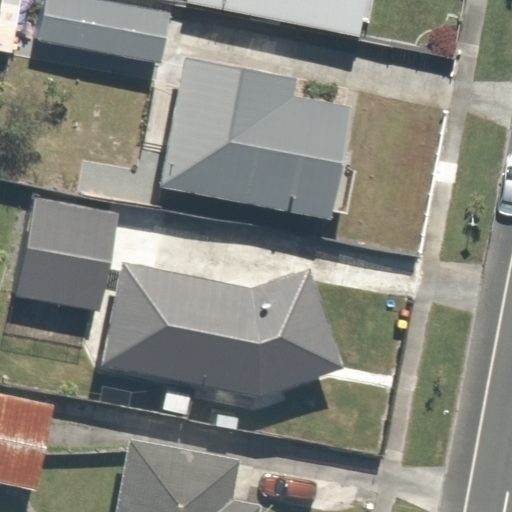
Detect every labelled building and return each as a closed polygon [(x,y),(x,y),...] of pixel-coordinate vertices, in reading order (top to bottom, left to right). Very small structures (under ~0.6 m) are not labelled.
[(167,1),(158,0),(25,0),(20,39),(159,59),(167,1)] [(222,0),(358,22),(362,0),(222,0)] [(318,226),(342,107),(278,94),(277,74),(169,53),(141,191),(318,226)] [(112,201),(25,185),(6,293),(93,308),(112,201)] [(333,366),(298,267),(239,287),(106,260),(84,366),(243,398),(333,366)] [(47,395),(0,384),(0,479),(28,485),(47,395)] [(223,464),(116,440),(99,511),(253,511),(255,506),(215,497),(223,464)]
